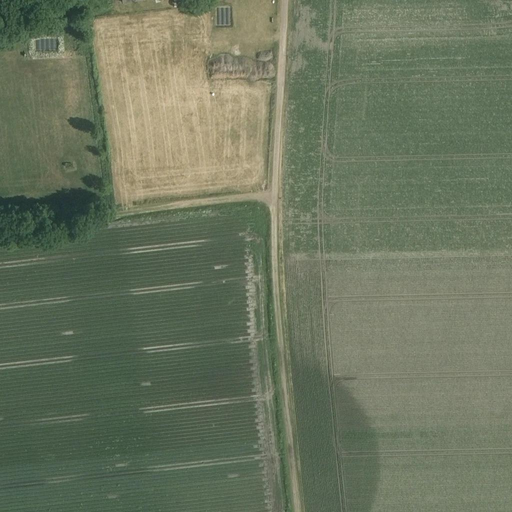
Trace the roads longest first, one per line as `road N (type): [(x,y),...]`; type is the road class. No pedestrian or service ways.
road 1 (track): [(274,195),(296,511)]
road 2 (track): [(274,195),(0,225)]
road 3 (track): [(282,54),(274,195)]
